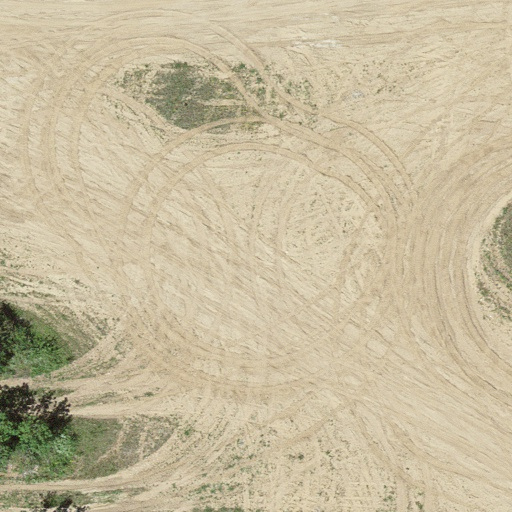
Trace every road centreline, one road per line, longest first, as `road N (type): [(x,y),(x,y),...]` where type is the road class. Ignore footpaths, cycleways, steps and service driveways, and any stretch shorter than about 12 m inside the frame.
road 1 (track): [(77,34),(477,477),(511,495)]
road 2 (track): [(0,27),(77,34),(364,0)]
